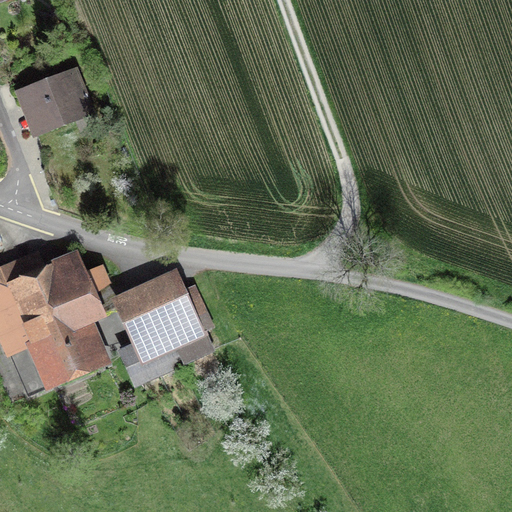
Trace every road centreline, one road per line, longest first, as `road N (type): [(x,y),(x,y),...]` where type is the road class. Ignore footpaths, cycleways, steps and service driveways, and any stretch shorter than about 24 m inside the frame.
road 1 (track): [(319,274),(353,209),(282,0)]
road 2 (residential): [(43,221),(232,264),(319,274)]
road 3 (unclassified): [(319,274),(511,324)]
